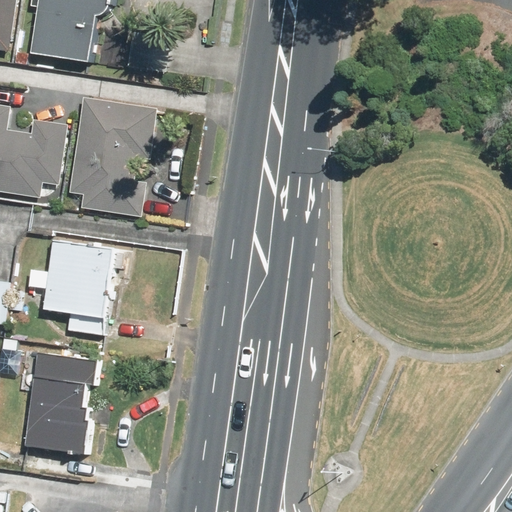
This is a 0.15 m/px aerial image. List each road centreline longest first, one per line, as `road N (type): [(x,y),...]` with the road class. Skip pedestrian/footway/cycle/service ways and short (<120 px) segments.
road 1 (primary): [(236,395),(294,0)]
road 2 (primary): [(236,395),(288,511)]
